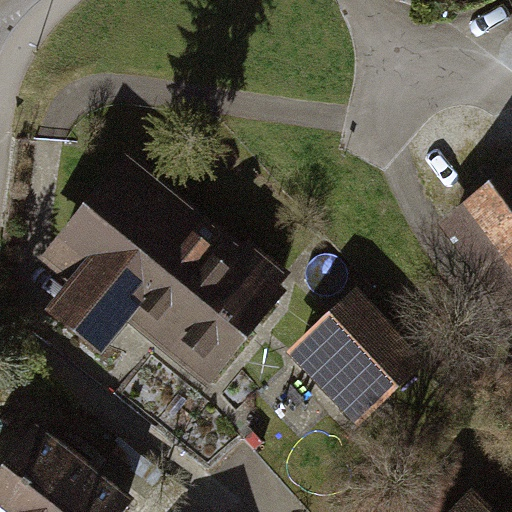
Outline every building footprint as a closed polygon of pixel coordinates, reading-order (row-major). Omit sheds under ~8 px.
[(191,389),(280,279),(119,151),(31,262),(47,277),(24,309),(84,353),(107,321),(191,389)] [(511,154),(450,196),(511,287),(511,154)] [(344,297),(279,362),(349,431),(414,367),(344,297)] [(0,511),(103,511),(116,497),(24,420),(0,448),(0,511)] [(480,511),(459,491),(438,511),(480,511)]
